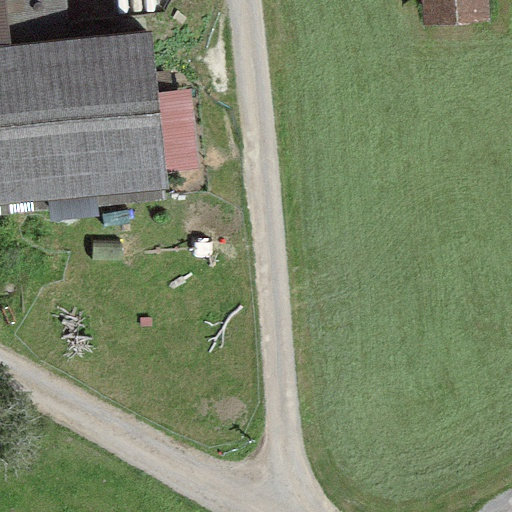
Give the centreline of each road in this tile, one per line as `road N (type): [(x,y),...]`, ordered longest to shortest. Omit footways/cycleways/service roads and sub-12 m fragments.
road 1 (track): [(287,511),(241,0)]
road 2 (track): [(0,374),(262,511)]
